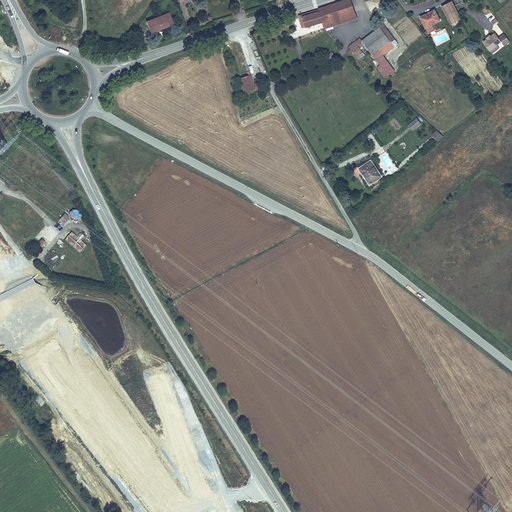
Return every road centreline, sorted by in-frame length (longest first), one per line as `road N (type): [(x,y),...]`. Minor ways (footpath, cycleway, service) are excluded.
road 1 (unclassified): [(511,365),(368,253),(88,105)]
road 2 (motorway): [(224,511),(83,172),(77,116)]
road 3 (motorway): [(189,511),(0,267)]
road 4 (motorway): [(29,333),(161,511)]
road 5 (primary): [(317,0),(134,61)]
road 6 (track): [(356,247),(273,84)]
road 7 (track): [(88,511),(0,397)]
